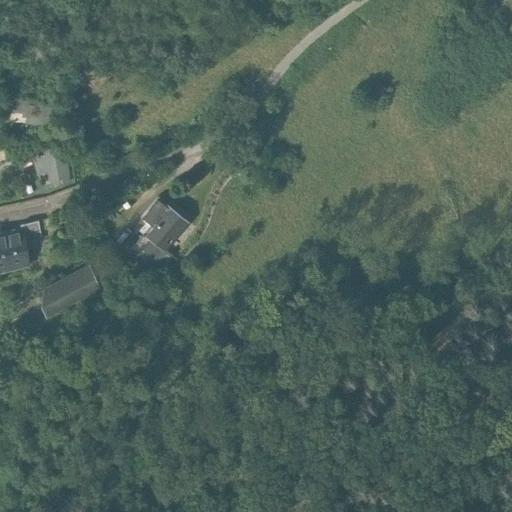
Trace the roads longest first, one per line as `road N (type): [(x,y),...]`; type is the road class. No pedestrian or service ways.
road 1 (track): [(368,0),(302,48),(251,117),(193,155)]
road 2 (residential): [(193,155),(0,219)]
